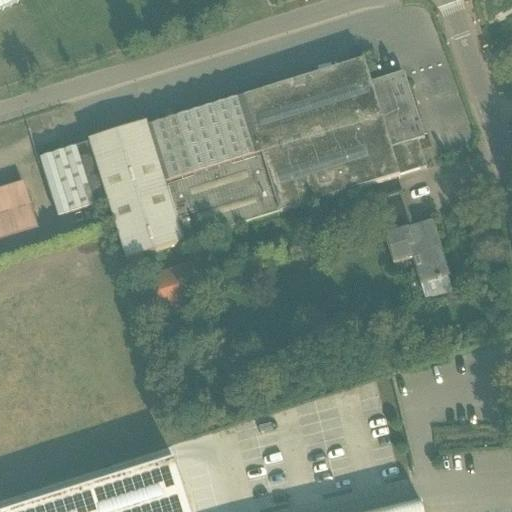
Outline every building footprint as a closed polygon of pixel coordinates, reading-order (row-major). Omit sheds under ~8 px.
[(0,0),(0,11),(17,4),(14,0),(0,0)] [(39,162),(58,220),(108,204),(126,263),(427,170),(418,143),(425,141),(419,122),(418,122),(407,88),(393,79),(371,86),(364,63),(258,96),(255,85),(235,91),(238,103),(148,130),(147,126),(89,144),(90,146),(39,162)] [(0,240),(36,231),(23,184),(0,189),(0,240)] [(406,231),(395,198),(378,204),(388,236),(384,237),(393,266),(419,259),(428,285),(421,288),(426,303),(453,294),(448,279),(451,279),(433,222),(406,231)] [(150,277),(160,309),(164,320),(170,319),(204,308),(192,264),(150,277)] [(236,286),(252,295),(260,281),(244,272),(236,286)] [(190,511),(176,466),(28,511),(190,511)]
